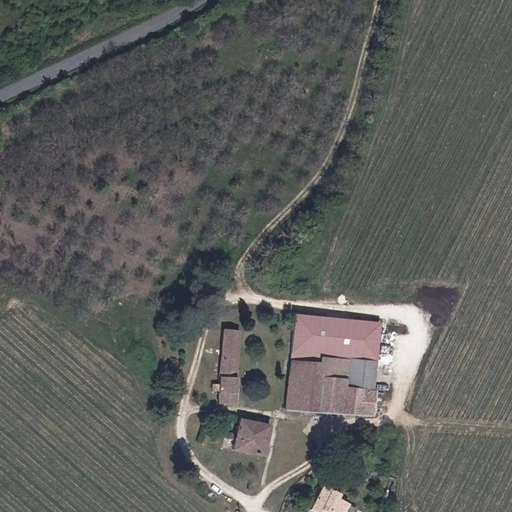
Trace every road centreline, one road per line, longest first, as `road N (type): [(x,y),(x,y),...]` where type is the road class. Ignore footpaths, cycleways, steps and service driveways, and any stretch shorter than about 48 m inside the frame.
road 1 (track): [(254,511),(196,462),(184,441),(215,291),(386,322),(398,343),(395,415)]
road 2 (track): [(186,416),(221,407),(364,424),(395,415),(511,426)]
road 3 (tertiary): [(0,98),(200,0)]
